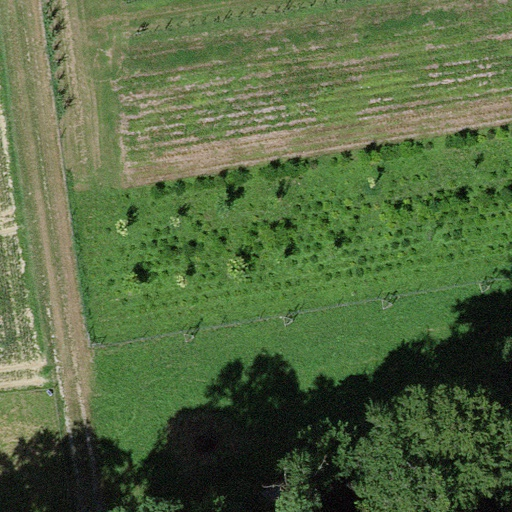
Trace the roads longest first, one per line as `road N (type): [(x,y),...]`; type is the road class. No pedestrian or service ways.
road 1 (track): [(9,0),(84,511)]
road 2 (track): [(511,402),(325,482),(232,511)]
